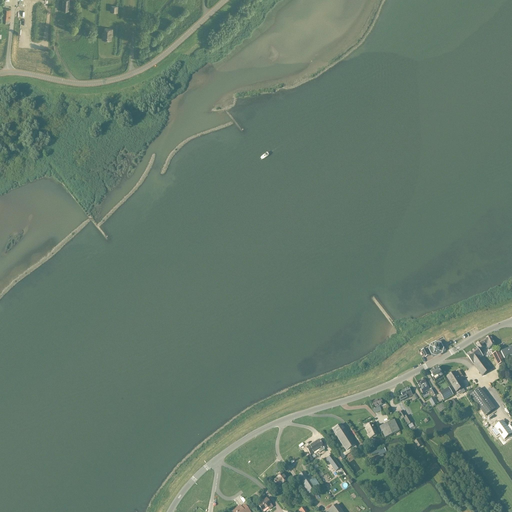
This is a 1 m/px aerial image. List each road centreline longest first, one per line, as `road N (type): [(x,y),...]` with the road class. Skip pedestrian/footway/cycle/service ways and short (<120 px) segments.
road 1 (tertiary): [(170,511),(199,473),(255,433),(381,388),(511,321)]
road 2 (tertiary): [(0,73),(76,83),(131,74),(225,0)]
